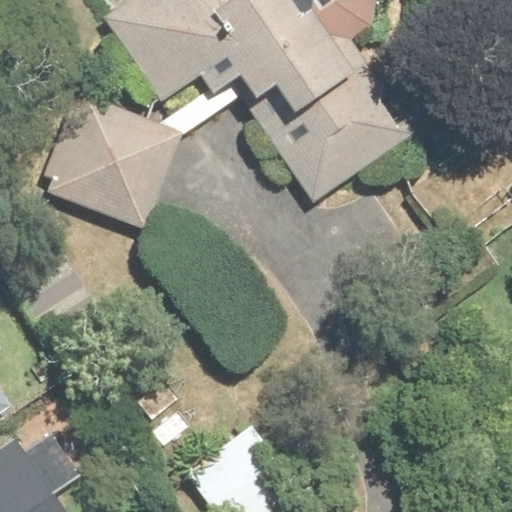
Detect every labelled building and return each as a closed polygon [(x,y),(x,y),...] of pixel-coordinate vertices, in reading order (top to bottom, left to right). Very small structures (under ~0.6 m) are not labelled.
[(157,108),(209,73),(287,191),(297,184),(313,208),(410,143),(347,47),(381,25),(364,0),(146,0),(104,28),(157,108)] [(182,144),(88,103),(48,194),(141,236),(182,144)] [(0,424),(10,419),(0,402),(0,424)] [(315,511),(256,431),(188,481),(210,511),(315,511)] [(58,511),(13,448),(0,456),(0,511),(58,511)]
